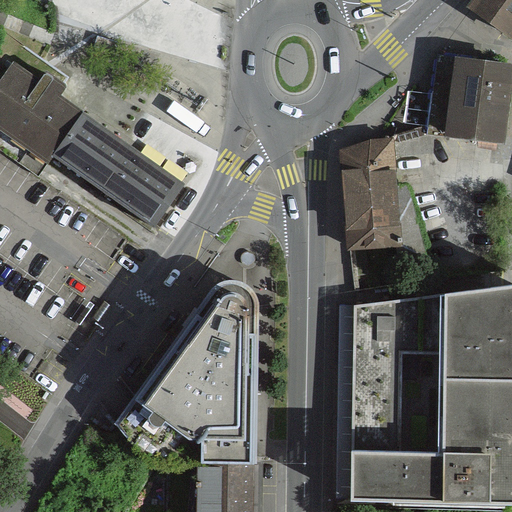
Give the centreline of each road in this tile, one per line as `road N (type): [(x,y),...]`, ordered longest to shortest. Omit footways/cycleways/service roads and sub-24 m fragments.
road 1 (residential): [(216,206),(9,511)]
road 2 (primary): [(307,238),(305,511)]
road 3 (primary): [(296,6),(273,12),(249,37),(247,79),(265,116)]
